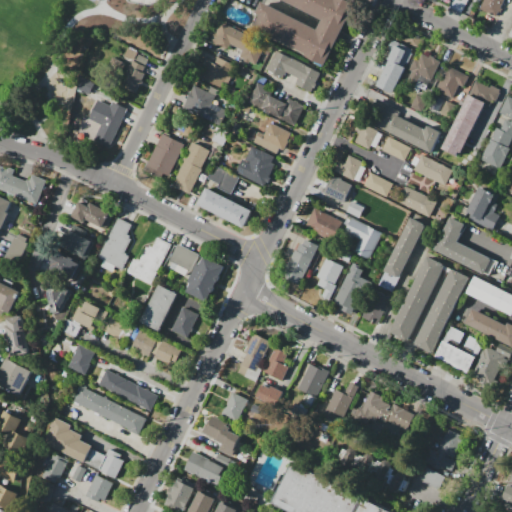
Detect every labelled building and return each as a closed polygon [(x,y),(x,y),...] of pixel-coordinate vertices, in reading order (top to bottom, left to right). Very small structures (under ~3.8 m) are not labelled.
[(341,0),(352,5),(322,67),(252,34),(265,7),(315,31),(320,20),(279,0),(341,0)] [(484,0),(501,0),(493,17),(479,11),(484,0)] [(219,21),(267,44),(257,65),(239,57),(242,50),(226,42),(223,48),(210,42),(219,21)] [(374,88),(394,46),(406,52),(400,65),(405,68),(391,96),(374,88)] [(275,51),(321,73),(311,94),(293,85),(296,78),(284,72),(280,80),(264,72),(275,51)] [(422,55),(429,58),(439,63),(431,82),(419,76),(415,85),(407,81),(411,72),(407,71),(413,59),(418,61),(422,55)] [(206,60),(214,64),(217,57),(240,68),(229,93),(197,78),(206,60)] [(146,74),(134,97),(118,89),(132,60),(144,66),(141,72),(146,74)] [(448,66),(467,75),(462,86),(460,86),(453,99),(436,91),(448,66)] [(468,95),(475,79),(499,90),(491,106),(484,102),(468,95)] [(257,83),(269,88),(259,110),(246,104),(257,83)] [(226,111),(219,127),(182,109),(193,85),(216,96),(212,105),(226,111)] [(417,95),(428,100),(421,115),(410,110),(417,95)] [(468,95),(484,102),(456,162),(440,154),(468,95)] [(267,96),(284,104),(288,97),(305,105),(295,127),(260,111),(267,96)] [(511,141),(509,148),(490,139),(495,128),(501,131),(507,118),(500,114),(508,97),(511,98),(511,141)] [(108,149),(93,142),(102,123),(89,118),(98,100),(110,106),(112,102),(127,109),(108,149)] [(399,112),(389,133),(375,126),(379,118),(371,114),(377,101),(399,112)] [(397,118),(424,131),(427,126),(441,133),(431,153),(390,133),(397,118)] [(358,122),(385,134),(377,150),(357,140),(360,133),(354,130),(358,122)] [(269,123),(291,133),(280,156),(252,143),(258,132),(263,135),(269,123)] [(184,145),(167,181),(144,170),(161,134),(184,145)] [(389,137),(412,148),(405,161),(382,151),(389,137)] [(490,139),(509,148),(499,170),(479,161),(490,139)] [(201,171),(190,195),(171,186),(191,143),(209,151),(201,168),(191,163),(190,165),(201,171)] [(249,145),(277,158),(263,185),(236,172),(249,145)] [(422,155),(454,170),(447,186),(414,170),(422,155)] [(334,171),(338,162),(342,164),(346,156),(360,162),(352,180),(334,171)] [(0,190),(0,165),(15,171),(12,177),(25,182),(29,174),(46,181),(37,205),(0,190)] [(214,167),(239,178),(233,191),(208,180),(214,167)] [(352,183),(342,204),(321,194),(332,173),(352,183)] [(371,173),(393,184),(386,198),(364,188),(371,173)] [(405,187),(434,201),(427,217),(397,203),(405,187)] [(479,188),(497,196),(493,205),(497,207),(494,213),(498,215),(489,232),(464,220),(479,188)] [(204,189),(251,211),(242,229),(196,207),(204,189)] [(0,197),(20,207),(7,232),(0,228),(0,197)] [(353,200),(366,206),(359,220),(346,213),(353,200)] [(79,203),(88,208),(90,203),(113,214),(105,231),(84,221),(83,225),(71,219),(79,203)] [(315,208),(335,218),(325,239),(305,229),(315,208)] [(450,217),(467,225),(458,244),(494,261),(488,276),(435,250),(450,217)] [(118,218),(132,225),(127,235),(132,237),(124,253),(129,255),(122,270),(113,265),(110,271),(100,266),(103,260),(98,258),(118,218)] [(383,233),(370,261),(353,253),(359,240),(344,233),(351,218),(383,233)] [(426,226),(393,295),(377,287),(410,218),(426,226)] [(68,230),(94,243),(85,260),(59,248),(68,230)] [(7,249),(19,256),(26,245),(14,238),(7,249)] [(170,245),(150,286),(126,274),(133,258),(139,260),(146,246),(151,248),(156,238),(170,245)] [(294,249),(296,250),(299,243),(302,244),(304,239),(318,245),(298,289),(280,280),(294,249)] [(178,244),(197,253),(185,277),(169,269),(171,264),(169,263),(178,244)] [(61,256),(79,265),(69,286),(51,277),(61,256)] [(428,256),(445,265),(406,346),(389,337),(428,256)] [(222,268),(205,303),(185,294),(202,258),(222,268)] [(326,258),(345,267),(332,293),(314,284),(326,258)] [(451,268),(469,277),(431,357),(413,348),(451,268)] [(475,276),(511,294),(511,316),(466,293),(475,276)] [(346,277),(363,285),(350,312),(333,304),(346,277)] [(0,280),(24,292),(13,313),(1,307),(5,301),(0,298),(0,280)] [(70,315),(71,287),(50,286),(48,315),(70,315)] [(158,286),(176,295),(157,333),(139,324),(158,286)] [(390,299),(378,324),(362,317),(374,292),(390,299)] [(72,319),(79,306),(82,308),(86,301),(102,309),(98,316),(100,317),(94,330),(72,319)] [(182,307),(199,316),(188,338),(171,329),(182,307)] [(472,309),(511,328),(511,348),(464,325),(472,309)] [(26,316),(32,352),(13,355),(8,326),(11,326),(10,319),(26,316)] [(118,318),(139,329),(133,341),(123,337),(122,340),(115,337),(117,333),(111,331),(118,318)] [(449,327),(464,334),(457,348),(461,350),(468,336),(483,343),(468,376),(434,359),(449,327)] [(157,340),(148,358),(130,349),(139,331),(157,340)] [(270,342),(259,364),(264,367),(256,382),(237,373),(245,355),(243,354),(253,334),(270,342)] [(161,342),(181,351),(175,363),(170,361),(168,365),(153,358),(161,342)] [(94,354),(84,375),(67,367),(78,346),(94,354)] [(484,346),(501,354),(488,385),(470,377),(484,346)] [(263,371),(275,349),(287,355),(282,365),(288,368),(281,380),(263,371)] [(0,378),(10,358),(36,371),(23,397),(0,385),(0,378)] [(310,364),(329,373),(312,406),(294,397),(310,364)] [(107,370),(159,395),(150,412),(98,387),(107,370)] [(333,420),(336,413),(343,417),(358,386),(350,381),(344,393),(335,388),(322,415),(333,420)] [(262,384),(274,390),(267,404),(255,398),(262,384)] [(80,387),(146,420),(139,436),(73,403),(80,387)] [(370,391),(383,398),(381,401),(388,405),(383,416),(379,414),(374,424),(358,416),(370,391)] [(234,423),(220,416),(232,392),(249,400),(240,417),(237,415),(234,423)] [(212,415),(234,426),(225,446),(202,434),(212,415)] [(19,423),(15,432),(12,437),(0,431),(0,426),(5,416),(19,423)] [(91,446),(90,448),(83,462),(43,443),(56,417),(72,425),(69,430),(82,436),(80,440),(91,446)] [(430,449),(439,453),(440,451),(438,450),(448,430),(464,438),(454,458),(447,455),(446,457),(458,463),(451,477),(423,463),(430,449)] [(29,439),(22,454),(8,447),(12,437),(15,432),(29,439)] [(336,463),(398,492),(406,476),(394,470),(395,468),(345,444),(336,463)] [(83,462),(90,448),(105,455),(98,470),(83,462)] [(98,470),(105,455),(109,448),(122,455),(119,459),(124,461),(115,478),(98,470)] [(192,451),(226,467),(216,487),(183,470),(192,451)] [(0,466),(6,456),(20,463),(22,464),(13,481),(0,473),(0,466)] [(65,464),(58,479),(50,475),(58,460),(65,464)] [(290,462),(390,511),(287,511),(270,503),(290,462)] [(439,489),(445,475),(420,465),(415,479),(439,489)] [(86,471),(80,482),(71,478),(77,466),(86,471)] [(96,475),(114,484),(103,505),(86,496),(96,475)] [(178,511),(165,505),(179,476),(198,486),(185,511),(178,511)] [(0,484),(17,493),(8,509),(0,504),(0,484)] [(507,485),(511,487),(511,504),(501,499),(507,485)] [(189,511),(201,488),(207,491),(209,488),(219,493),(218,496),(219,497),(211,511),(189,511)] [(47,511),(53,502),(74,511),(47,511)] [(218,511),(223,502),(239,510),(238,511),(218,511)]
